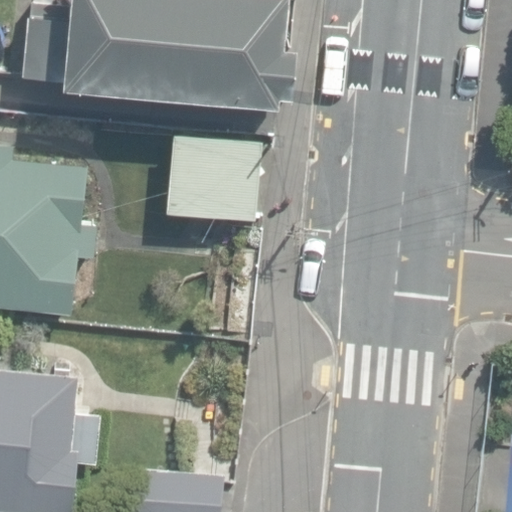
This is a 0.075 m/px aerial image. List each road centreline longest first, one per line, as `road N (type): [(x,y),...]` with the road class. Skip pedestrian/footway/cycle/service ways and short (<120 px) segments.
road 1 (residential): [(375,511),(400,234)]
road 2 (residential): [(400,234),(424,0)]
